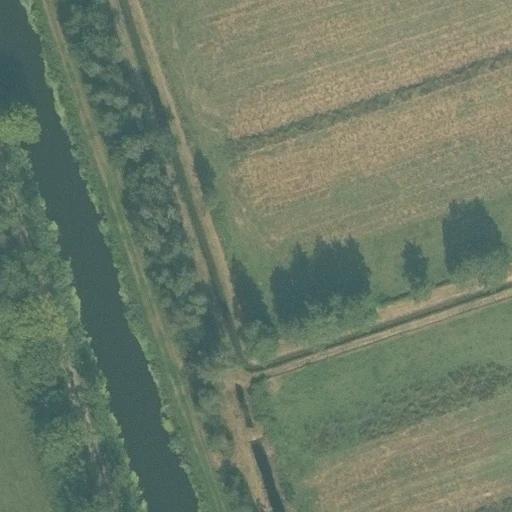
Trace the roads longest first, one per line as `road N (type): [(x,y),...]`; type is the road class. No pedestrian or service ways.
road 1 (track): [(50,0),(221,511)]
road 2 (track): [(111,511),(0,179)]
